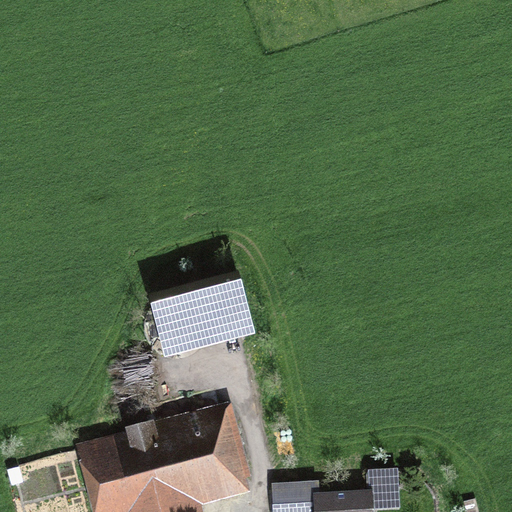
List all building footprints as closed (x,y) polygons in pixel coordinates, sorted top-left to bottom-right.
[(152,309),(165,362),(256,339),(243,286),(240,275),(149,298),(152,309)] [(242,493),(219,411),(74,450),(91,511),(190,511),(189,507),(242,493)] [(398,470),(365,472),(366,493),(372,492),(373,511),(400,510),(398,470)] [(314,511),(314,496),(319,496),(318,483),(272,486),(273,511),(314,511)] [(366,493),(319,496),(314,496),(314,511),(373,511),(372,492),(366,493)]
